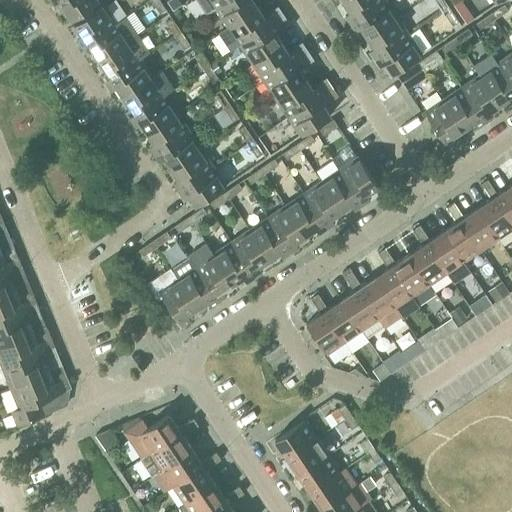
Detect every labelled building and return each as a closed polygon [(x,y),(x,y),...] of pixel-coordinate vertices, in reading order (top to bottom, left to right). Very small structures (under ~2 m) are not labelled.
[(59,0),(54,4),(57,8),(61,5),(71,20),(100,0),(59,0)] [(159,0),(150,0),(160,14),(166,10),(159,0)] [(197,0),(207,14),(215,9),(228,0),(197,0)] [(228,0),(215,9),(227,27),(258,6),(253,0),(228,0)] [(343,0),(343,1),(352,15),(348,18),(351,22),(382,0),(343,0)] [(358,23),(367,37),(397,17),(386,0),(382,0),(351,22),(354,26),(358,23)] [(435,0),(444,12),(450,8),(444,0),(435,0)] [(82,46),(117,23),(104,4),(74,24),(84,39),(79,41),(82,46)] [(490,14),(494,20),(508,10),(504,4),(490,14)] [(264,17),(258,6),(227,27),(219,33),(231,51),(240,45),(245,42),(284,15),(279,7),(264,17)] [(450,8),(444,12),(453,25),(459,21),(450,8)] [(494,20),(490,14),(476,23),(480,29),(494,20)] [(290,23),(284,15),(245,42),(240,45),(251,63),(258,59),(282,43),(275,33),(290,23)] [(117,23),(82,46),(85,50),(90,47),(99,61),(137,35),(125,17),(117,23)] [(372,54),(375,58),(410,35),(397,17),(367,37),(376,51),(372,54)] [(175,36),(181,32),(172,18),(166,22),(175,36)] [(453,38),(457,44),(472,34),(468,28),(453,38)] [(181,32),(175,36),(184,49),(190,45),(181,32)] [(137,35),(99,61),(108,74),(103,77),(106,82),(141,58),(149,52),(137,35)] [(422,53),(410,35),(375,58),(378,62),(382,59),(392,74),(422,53)] [(457,44),(453,38),(441,47),(445,53),(457,44)] [(289,53),(282,43),(258,59),(251,63),(264,81),(267,79),(308,51),(303,43),(289,53)] [(418,62),(422,68),(425,72),(430,73),(442,65),(443,60),(436,50),(418,62)] [(203,69),(209,65),(200,51),(194,55),(203,69)] [(314,59),(308,51),(267,79),(264,81),(276,99),(306,78),(299,68),(314,59)] [(511,52),(497,63),(511,85),(511,52)] [(123,97),(153,77),(153,76),(141,58),(106,82),(109,86),(114,83),(123,97)] [(422,68),(418,62),(405,71),(409,77),(422,68)] [(511,85),(497,63),(478,75),(499,105),(511,96),(511,85)] [(209,65),(203,69),(212,83),(218,79),(209,65)] [(153,77),(123,97),(132,111),(128,114),(131,118),(166,95),(165,94),(174,88),(162,70),(153,76),(153,77)] [(499,105),(478,75),(461,87),(484,122),(489,118),(486,114),(499,105)] [(313,88),(306,78),(276,99),(288,117),(296,111),(332,87),(327,79),(313,88)] [(338,95),(332,87),(296,111),(288,117),(300,136),(331,115),(323,104),(338,95)] [(484,122),(461,87),(442,99),(462,130),(477,120),(480,124),(484,122)] [(223,108),(229,104),(220,90),(214,94),(223,108)] [(166,95),(131,118),(134,122),(138,119),(148,133),(177,113),(166,95)] [(462,130),(442,99),(424,111),(448,146),(453,142),(450,138),(462,130)] [(229,104),(223,108),(233,121),(239,117),(229,104)] [(177,113),(148,133),(156,146),(152,149),(155,154),(190,131),(177,113)] [(323,134),(337,125),(333,119),(319,128),(323,134)] [(248,144),(254,140),(244,126),(238,130),(248,144)] [(172,170),(202,149),(190,131),(155,154),(158,158),(162,155),(172,170)] [(295,145),(300,151),(316,141),(311,134),(295,145)] [(254,140),(248,144),(257,157),(263,153),(254,140)] [(300,151),(295,145),(284,152),(289,159),(300,151)] [(202,149),(172,170),(180,182),(176,185),(179,190),(214,167),(202,149)] [(358,156),(338,169),(339,170),(362,204),(367,200),(364,196),(378,186),(358,156)] [(260,168),(265,175),(281,164),(276,157),(260,168)] [(214,167),(179,190),(182,193),(186,191),(196,205),(226,185),(214,167)] [(265,175),(260,168),(247,177),(251,184),(265,175)] [(320,182),(341,212),(355,202),(358,206),(362,204),(339,170),(338,169),(320,182)] [(486,192),(493,187),(488,179),(480,184),(486,192)] [(341,212),(320,182),(303,193),(326,228),(331,225),(328,220),(341,212)] [(224,193),(228,199),(243,189),(239,183),(224,193)] [(493,187),(486,192),(491,199),(493,198),(511,224),(511,187),(511,186),(498,195),(493,187)] [(228,199),(224,193),(211,201),(215,208),(228,199)] [(326,228),(303,193),(285,205),(305,235),(319,226),(322,230),(326,228)] [(491,199),(477,209),(488,226),(497,239),(511,228),(511,224),(493,198),(491,199)] [(452,215),(459,210),(454,202),(446,207),(452,215)] [(305,235),(285,205),(267,217),(290,252),(295,249),(292,244),(303,237),(305,235)] [(188,216),(192,222),(206,213),(202,207),(188,216)] [(459,210),(452,215),(457,222),(460,220),(480,250),(497,239),(488,226),(477,209),(464,217),(459,210)] [(192,222),(188,216),(175,226),(179,232),(192,222)] [(249,230),(269,260),(283,250),(286,254),(290,252),(267,217),(249,230)] [(457,222),(443,231),(458,253),(469,270),(464,261),(480,250),(460,220),(457,222)] [(417,237),(425,232),(420,225),(412,230),(417,237)] [(6,228),(0,230),(0,239),(9,235),(6,228)] [(230,242),(254,277),(259,273),(256,269),(269,260),(249,230),(230,242)] [(152,241),(156,247),(171,237),(167,231),(152,241)] [(425,232),(417,237),(423,245),(426,243),(446,273),(447,273),(452,281),(469,270),(458,253),(443,231),(430,240),(425,232)] [(156,247),(152,241),(139,250),(143,256),(156,247)] [(254,277),(230,242),(213,253),(217,260),(233,284),(247,275),(250,279),(254,277)] [(426,243),(423,245),(409,254),(418,267),(429,284),(446,273),(426,243)] [(213,253),(209,247),(190,259),(218,301),(223,297),(220,293),(233,284),(217,260),(213,253)] [(383,260),(390,255),(385,248),(378,253),(381,257),(383,260)] [(390,255),(383,260),(389,268),(391,266),(411,296),(412,296),(429,284),(418,267),(409,254),(396,263),(392,257),(390,255)] [(0,276),(23,267),(18,257),(2,264),(0,259),(0,276)] [(190,259),(189,257),(171,269),(197,308),(211,299),(214,303),(218,301),(190,259)] [(411,296),(391,266),(389,268),(375,277),(393,305),(400,316),(401,318),(418,307),(412,296),(411,296)] [(0,276),(0,300),(14,295),(9,282),(26,275),(23,267),(0,276)] [(171,269),(170,268),(145,285),(156,301),(163,297),(182,325),(187,321),(184,317),(197,308),(171,269)] [(350,284),(357,279),(352,271),(344,276),(350,284)] [(357,279),(350,284),(354,291),(358,289),(378,319),(383,327),(400,316),(393,305),(375,277),(362,286),(357,279)] [(500,280),(486,290),(494,301),(508,292),(500,280)] [(358,289),(354,291),(341,300),(353,318),(361,330),(378,319),(358,289)] [(483,292),(477,297),(486,309),(491,305),(483,292)] [(316,306),(323,301),(318,293),(310,298),(316,306)] [(0,324),(39,308),(35,298),(18,305),(14,295),(0,300),(0,324)] [(323,301),(316,306),(321,314),(323,312),(338,334),(343,342),(361,330),(353,318),(341,300),(328,309),(323,301)] [(457,305),(448,312),(457,324),(466,318),(457,305)] [(39,308),(0,324),(0,348),(31,336),(25,323),(42,316),(39,308)] [(307,323),(327,353),(343,342),(338,334),(323,312),(321,314),(307,323)] [(450,316),(442,322),(450,333),(458,328),(450,316)] [(431,326),(415,337),(416,340),(424,351),(440,340),(431,326)] [(35,345),(31,336),(0,348),(0,362),(3,370),(56,349),(51,338),(35,345)] [(416,340),(408,345),(416,356),(424,351),(416,340)] [(397,348),(388,354),(397,367),(406,361),(397,348)] [(58,356),(56,349),(3,370),(11,390),(13,390),(47,375),(42,363),(58,356)] [(381,361),(370,369),(378,379),(388,372),(381,361)] [(352,367),(348,371),(368,377),(358,364),(352,367)] [(51,385),(47,375),(13,390),(11,390),(19,409),(11,412),(17,425),(44,414),(39,401),(72,388),(68,378),(51,385)] [(345,419),(352,415),(344,404),(338,408),(345,419)] [(169,414),(148,428),(143,419),(124,432),(143,459),(181,433),(178,428),(169,414)] [(352,415),(345,419),(352,429),(359,425),(352,415)] [(185,424),(190,431),(198,425),(193,418),(185,424)] [(287,458),(318,438),(305,419),(275,440),(287,458)] [(190,431),(185,424),(178,428),(181,433),(143,459),(154,475),(154,476),(162,470),(175,461),(193,450),(183,436),(190,431)] [(318,438),(287,458),(299,476),(326,457),(329,455),(318,438)] [(368,453),(375,449),(367,438),(361,442),(368,453)] [(375,449),(368,453),(375,463),(381,459),(375,449)] [(154,475),(153,475),(165,493),(174,487),(180,483),(204,467),(201,462),(193,450),(175,461),(162,470),(154,476),(154,475)] [(208,457),(213,465),(221,459),(216,452),(208,457)] [(340,471),(329,455),(326,457),(299,476),(310,492),(341,472),(340,471)] [(180,483),(174,487),(178,493),(185,504),(216,484),(206,469),(213,465),(208,457),(201,462),(204,467),(180,483)] [(310,492),(322,509),(357,486),(346,469),(341,472),(310,492)] [(391,488),(398,483),(390,472),(383,476),(391,488)] [(398,483),(391,488),(397,497),(404,492),(398,483)] [(224,496),(216,484),(185,504),(179,508),(181,511),(209,511),(227,501),(224,496)] [(354,511),(370,501),(359,485),(357,486),(322,509),(323,511),(354,511)] [(230,491),(235,499),(244,493),(239,486),(230,491)] [(235,499),(230,491),(224,496),(227,501),(209,511),(234,511),(229,503),(235,499)] [(354,511),(377,511),(370,501),(354,511)]
